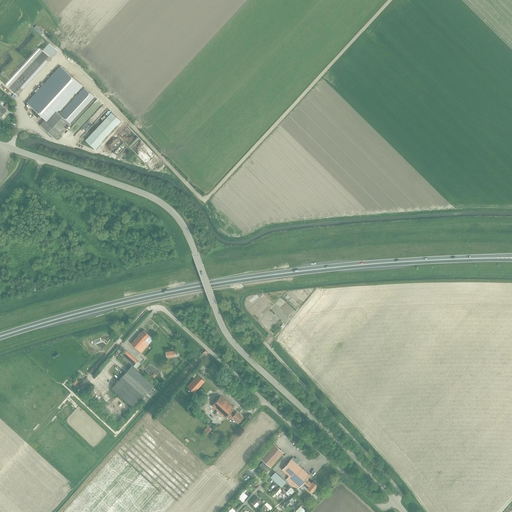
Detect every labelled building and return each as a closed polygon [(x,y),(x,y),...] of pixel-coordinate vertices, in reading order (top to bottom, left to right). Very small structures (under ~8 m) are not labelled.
[(0,71),(0,78),(9,86),(43,49),(49,55),(55,48),(32,27),(30,29),(34,35),(19,51),(12,48),(8,53),(12,58),(0,72),(0,71)] [(43,49),(9,86),(18,94),(52,58),(49,55),(43,49)] [(60,66),(27,102),(45,119),(40,125),(55,139),(69,124),(59,115),(58,113),(82,86),(60,66)] [(84,87),(59,115),(69,124),(94,97),(84,87)] [(143,330),(131,344),(141,352),(149,344),(153,339),(149,335),(143,330)] [(130,354),(126,358),(133,365),(137,360),(130,354)] [(134,408),(144,397),(154,386),(131,365),(111,388),(134,408)] [(198,375),(187,386),(194,392),(204,381),(198,375)] [(211,406),(217,411),(225,418),(227,415),(232,419),(233,418),(238,423),(243,417),(236,412),(234,415),(230,412),(234,408),(220,396),(211,406)] [(117,419),(115,417),(112,420),(116,424),(114,426),(115,427),(118,424),(119,425),(120,424),(118,422),(121,419),(119,417),(117,419)] [(273,443),(260,458),(271,467),(284,452),(281,449),(273,443)] [(317,486),(313,481),(311,483),(307,479),(310,475),(294,461),(291,459),(282,469),(289,476),(286,480),(297,490),(304,482),(308,486),(307,488),(311,492),(317,486)] [(258,466),(265,472),(269,467),(262,462),(258,466)] [(270,477),(281,487),(286,482),(275,472),(270,477)] [(260,500),(257,498),(252,504),(254,506),(260,500)] [(284,504),(282,505),(284,508),(286,507),(292,501),(295,505),(296,503),(292,498),(284,505),(284,504)]
